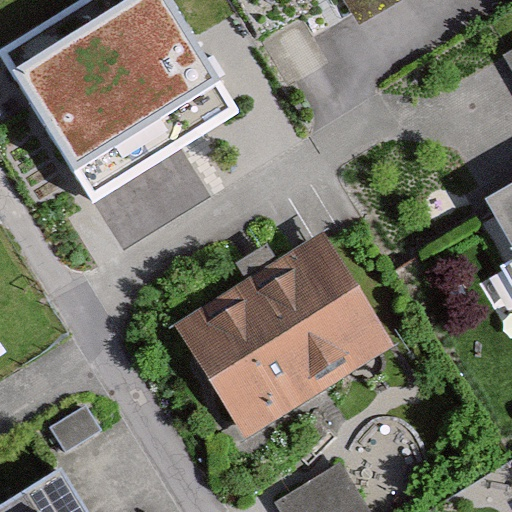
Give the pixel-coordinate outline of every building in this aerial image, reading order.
[(139,0),(22,75),(89,179),(222,94),(161,0),(139,0)] [(511,59),(503,65),(511,78),(511,59)] [(511,186),(466,212),(501,275),(496,278),(511,307),(511,186)] [(170,338),(242,449),(384,357),(312,246),(170,338)] [(272,507),(274,511),(357,511),(333,471),(272,507)] [(64,511),(46,484),(1,511),(64,511)]
